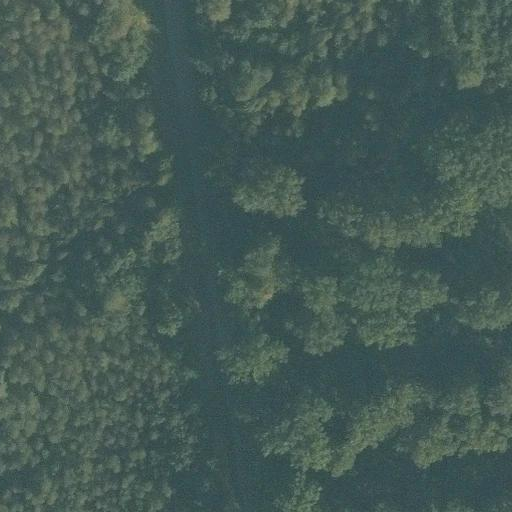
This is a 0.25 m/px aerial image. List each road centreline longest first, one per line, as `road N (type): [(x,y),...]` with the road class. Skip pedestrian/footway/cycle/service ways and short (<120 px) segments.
road 1 (unclassified): [(175,0),(254,511)]
road 2 (track): [(145,511),(511,461)]
